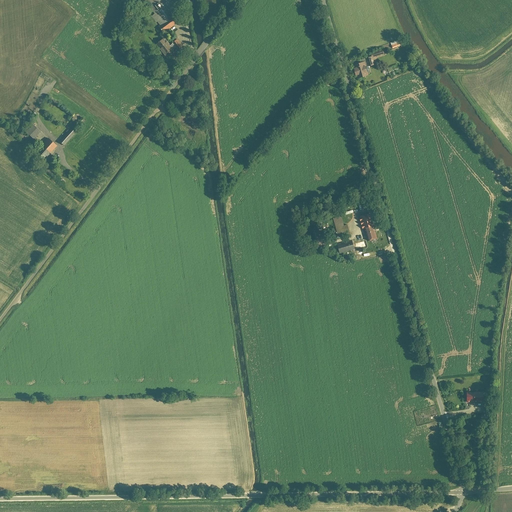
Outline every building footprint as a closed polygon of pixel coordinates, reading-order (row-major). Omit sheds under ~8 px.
[(165,32),(179,24),(175,18),(161,26),(165,32)] [(174,50),(177,48),(172,43),(170,45),(165,37),(156,44),(167,58),(175,51),(174,50)] [(403,38),(392,42),(394,48),(405,44),(403,38)] [(177,39),(172,43),(177,48),(182,55),(186,51),(181,45),(182,45),(177,39)] [(385,46),(387,51),(393,48),(391,43),(385,46)] [(374,56),(367,58),(370,66),(376,64),(374,56)] [(367,61),(355,64),(359,78),(371,75),(367,61)] [(388,68),(391,76),(399,73),(398,69),(400,68),(398,64),(388,68)] [(29,121),(22,128),(34,139),(41,131),(29,121)] [(63,145),(77,130),(72,125),(58,141),(63,145)] [(57,145),(48,137),(33,153),(43,161),(57,145)] [(373,212),(361,216),(364,228),(366,228),(375,225),(377,225),(373,212)] [(342,215),(334,218),(339,236),(352,232),(349,223),(345,224),(342,215)] [(375,225),(366,228),(369,241),(379,238),(375,225)] [(322,227),(314,229),(319,246),(327,244),(322,227)] [(354,241),(339,245),(341,253),(356,249),(354,241)] [(364,258),(380,256),(379,247),(363,250),(364,258)] [(467,391),(467,402),(484,402),(484,400),(484,391),(467,391)] [(492,400),(484,400),(484,402),(484,413),(492,413),(492,400)]
